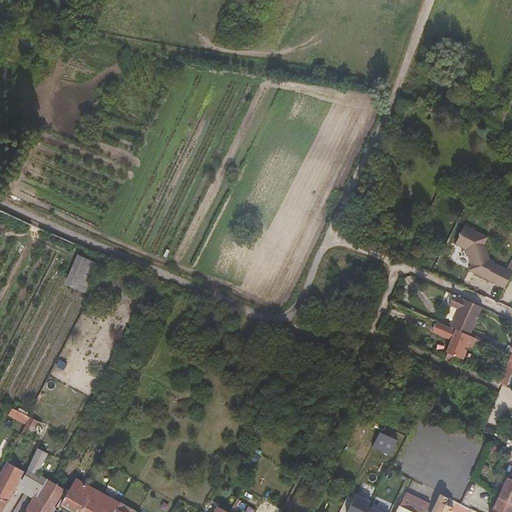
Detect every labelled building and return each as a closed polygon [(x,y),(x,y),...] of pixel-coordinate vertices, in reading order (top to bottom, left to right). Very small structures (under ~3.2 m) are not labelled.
[(470,251),(468,254),(470,260),(473,262),(472,265),(471,266),(477,269),(475,273),(505,288),(511,277),(499,271),(497,274),(490,270),(491,267),(492,266),(487,263),(482,248),(488,237),(465,225),(456,244),(467,249),(470,251)] [(87,292),(99,265),(75,255),(63,282),(87,292)] [(483,307),(455,295),(451,305),(461,310),(453,327),(471,335),(483,307)] [(193,309),(200,312),(206,301),(199,297),(193,309)] [(453,327),(440,321),(435,331),(449,337),(452,336),(454,339),(448,352),(449,353),(456,356),(465,359),(470,346),(474,348),(478,338),(471,335),(453,327)] [(456,356),(449,353),(446,360),(453,363),(456,356)] [(498,382),(506,386),(511,371),(511,366),(507,364),(506,363),(498,382)] [(501,426),(511,391),(511,389),(501,386),(489,422),(501,426)] [(42,426),(43,424),(32,418),(22,435),(31,439),(38,424),(42,426)] [(358,421),(341,460),(360,468),(371,442),(362,438),(368,425),(358,421)] [(392,453),(398,438),(379,431),(373,446),(392,453)] [(39,449),(30,470),(38,474),(48,455),(39,449)] [(0,511),(1,511),(16,488),(25,472),(7,463),(0,476),(0,511)] [(41,490),(47,480),(38,474),(30,470),(28,473),(23,481),(24,481),(31,486),(40,491),(41,490)] [(28,473),(25,472),(16,488),(26,493),(34,499),(36,500),(40,491),(31,486),(24,481),(23,481),(28,473)] [(511,479),(508,477),(499,497),(500,498),(511,505),(511,479)] [(52,509),(53,507),(63,490),(47,480),(41,490),(40,491),(36,500),(52,509)] [(135,511),(76,480),(71,489),(62,503),(74,510),(77,511),(135,511)] [(424,511),(430,500),(407,489),(396,511),(424,511)] [(350,490),(340,511),(391,511),(395,504),(377,496),(374,501),(350,490)] [(437,500),(448,506),(451,500),(440,494),(437,500)] [(511,511),(511,505),(500,498),(492,511),(511,511)] [(36,500),(34,499),(26,511),(54,511),(56,509),(53,507),(52,509),(36,500)]
